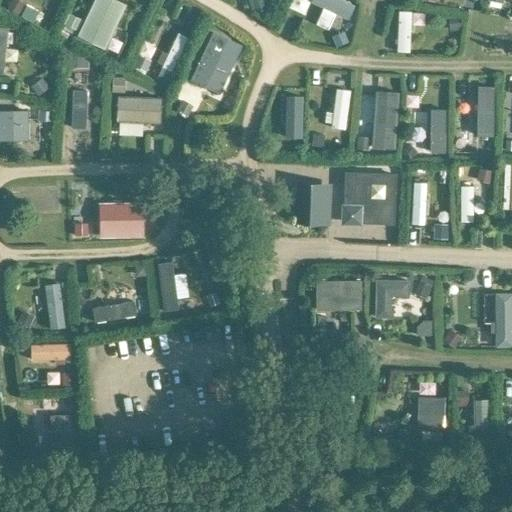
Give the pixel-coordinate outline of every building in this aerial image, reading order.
[(104,0),(90,30),(126,47),(135,28),(127,24),(137,0),(104,0)] [(333,0),(362,11),(366,0),(333,0)] [(341,18),(346,7),(334,1),(328,12),(341,18)] [(423,44),(424,14),(411,14),(410,44),(423,44)] [(0,58),(25,64),(30,41),(17,38),(21,21),(7,18),(0,48),(0,58)] [(175,21),(168,37),(180,42),(187,26),(175,21)] [(186,63),(201,28),(189,23),(174,58),(186,63)] [(231,86),(255,38),(225,23),(201,71),(231,86)] [(166,70),(178,76),(184,64),(172,58),(166,70)] [(89,97),(90,65),(79,64),(77,96),(89,97)] [(491,88),(492,65),(482,65),(481,88),(491,88)] [(342,124),(359,125),(361,78),(344,78),(342,124)] [(483,100),(483,125),(508,125),(508,80),(492,81),(493,100),(483,100)] [(408,139),(410,83),(387,82),(384,138),(408,139)] [(155,124),(155,115),(173,115),(174,88),(130,86),(129,122),(155,124)] [(291,117),(303,120),(310,90),(298,87),(291,117)] [(383,117),(384,95),(373,95),(372,117),(383,117)] [(50,131),(50,113),(40,113),(40,99),(7,100),(8,132),(50,131)] [(458,100),(441,100),(442,131),(458,131),(458,100)] [(96,109),(89,121),(100,126),(106,114),(96,109)] [(483,133),(467,133),(467,145),(483,145),(483,133)] [(425,172),(423,215),(436,215),(438,173),(425,172)] [(340,224),(361,225),(361,224),(393,225),(395,174),(345,173),(344,204),(341,204),(340,224)] [(484,213),(485,177),(473,177),(472,213),(484,213)] [(330,226),(331,184),(297,182),(295,224),(330,226)] [(145,219),(159,219),(158,185),(144,185),(145,219)] [(67,269),(54,269),(55,304),(68,303),(67,269)] [(325,297),(365,299),(367,270),(327,269),(325,297)] [(418,305),(418,270),(385,271),(386,305),(418,305)] [(500,305),(501,335),(511,334),(511,283),(495,284),(496,305),(500,305)] [(145,292),(102,293),(103,310),(146,308),(145,292)] [(219,303),(216,292),(206,296),(209,307),(219,303)] [(458,319),(453,331),(466,337),(471,324),(458,319)] [(39,331),(39,349),(80,348),(80,330),(39,331)] [(42,374),(54,370),(50,356),(37,360),(42,374)] [(428,387),(428,408),(454,407),(453,386),(428,387)] [(485,421),(498,421),(497,390),(484,390),(485,421)]
